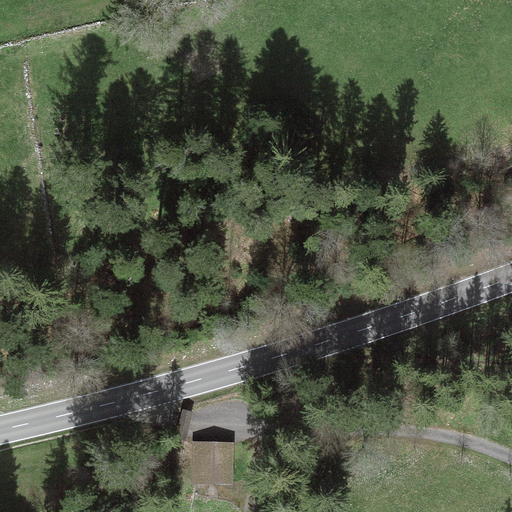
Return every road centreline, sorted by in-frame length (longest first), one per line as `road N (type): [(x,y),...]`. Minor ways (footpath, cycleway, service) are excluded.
road 1 (secondary): [(511,277),(146,393),(0,430)]
road 2 (track): [(511,460),(377,423),(189,413),(146,393)]
